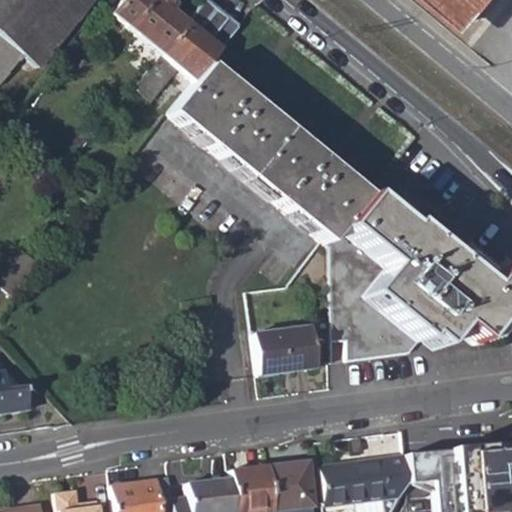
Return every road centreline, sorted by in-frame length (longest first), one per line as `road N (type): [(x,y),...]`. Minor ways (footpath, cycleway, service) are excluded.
road 1 (residential): [(0,465),(126,439),(511,387)]
road 2 (secondary): [(296,0),(511,187)]
road 3 (secondary): [(511,110),(375,0)]
